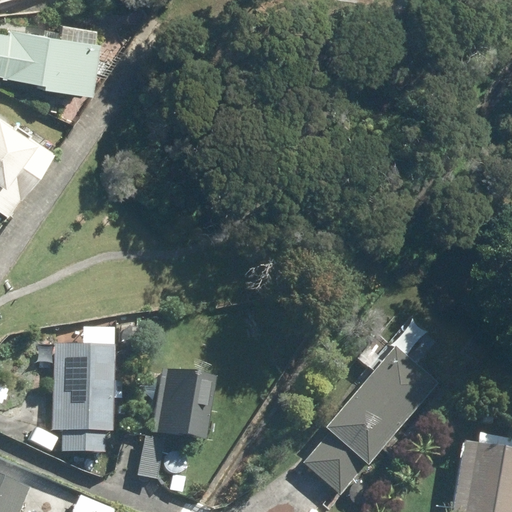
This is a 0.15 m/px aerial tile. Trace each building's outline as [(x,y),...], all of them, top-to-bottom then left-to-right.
[(40,90),(88,98),(96,47),(92,46),(94,33),(60,28),(58,40),(6,33),(5,36),(0,35),(0,78),(2,78),(1,81),(41,87),(40,90)] [(0,213),(6,218),(18,200),(21,202),(52,154),(0,120),(0,213)] [(61,435),(61,458),(103,459),(104,438),(111,438),(112,352),(52,351),(51,435),(61,435)] [(327,439),(302,469),(338,499),(363,469),(367,471),(436,389),(392,352),(323,435),(327,439)] [(160,373),(149,436),(203,446),(214,383),(160,373)] [(144,441),(135,479),(155,484),(163,445),(144,441)] [(511,511),(511,455),(461,448),(451,511),(511,511)] [(0,477),(0,511),(16,511),(26,489),(0,477)] [(171,479),(168,493),(181,495),(183,481),(171,479)] [(327,494),(313,511),(314,511),(333,511),(340,505),(327,494)] [(88,502),(84,511),(110,511),(111,511),(88,502)]
